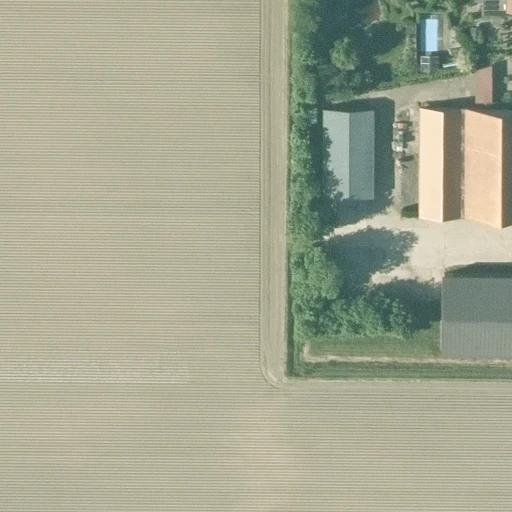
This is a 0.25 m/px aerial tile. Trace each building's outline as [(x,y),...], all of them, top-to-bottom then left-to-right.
[(511,0),(481,0),(482,15),(511,15),(511,0)] [(435,56),(433,14),(413,15),(416,57),(435,56)] [(511,214),(511,107),(418,108),(417,214),(511,214)] [(315,122),(315,108),(305,108),(305,122),(315,122)] [(371,196),(372,108),(322,108),(321,196),(371,196)] [(425,275),(429,274),(428,261),(395,265),(400,307),(428,304),(425,275)] [(511,274),(442,274),(442,350),(511,350),(511,274)]
